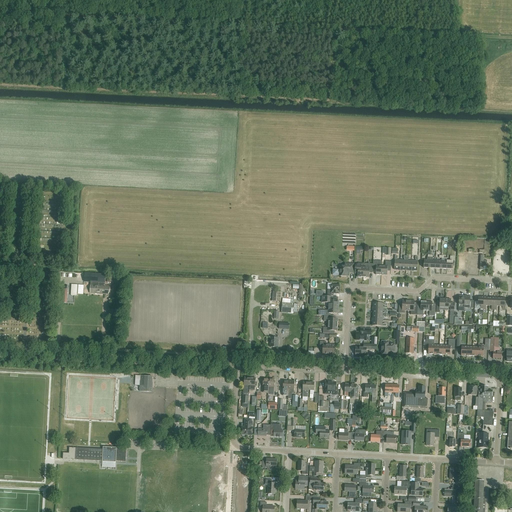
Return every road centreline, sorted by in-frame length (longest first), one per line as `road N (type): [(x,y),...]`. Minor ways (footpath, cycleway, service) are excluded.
road 1 (residential): [(345,367),(354,288),(415,291),(435,278),(511,282)]
road 2 (tertiary): [(237,362),(0,350)]
